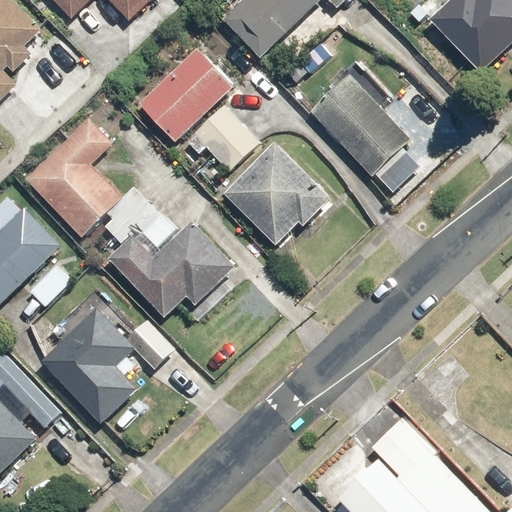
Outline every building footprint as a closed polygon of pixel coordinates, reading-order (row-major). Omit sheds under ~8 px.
[(0,0),(0,109),(21,90),(5,72),(46,34),(13,0),(0,0)] [(160,0),(62,0),(81,20),(101,0),(112,0),(134,24),(160,0)] [(268,52),(325,0),(333,0),(344,10),(354,0),(250,0),(235,14),(268,52)] [(511,0),(462,0),(438,23),(485,73),(511,47),(511,0)] [(146,105),(179,142),(240,88),(208,51),(146,105)] [(363,77),(322,116),(376,172),(417,133),(363,77)] [(203,134),(234,171),(268,143),(237,105),(203,134)] [(132,203),(99,164),(120,145),(98,120),(35,176),(49,192),(49,193),(88,239),(132,203)] [(290,143),(236,194),(279,241),(334,190),(290,143)] [(0,243),(0,305),(4,310),(69,251),(34,213),(0,243)] [(139,238),(116,260),(174,321),(186,310),(191,315),(244,267),(203,223),(160,261),(139,238)] [(65,266),(38,290),(52,306),(79,282),(65,266)] [(150,395),(125,366),(146,346),(112,312),(88,335),(57,361),(113,426),(150,395)] [(14,355),(0,366),(0,368),(51,426),(65,413),(14,355)] [(0,391),(0,478),(44,436),(0,391)] [(500,511),(415,429),(343,502),(354,511),(500,511)]
